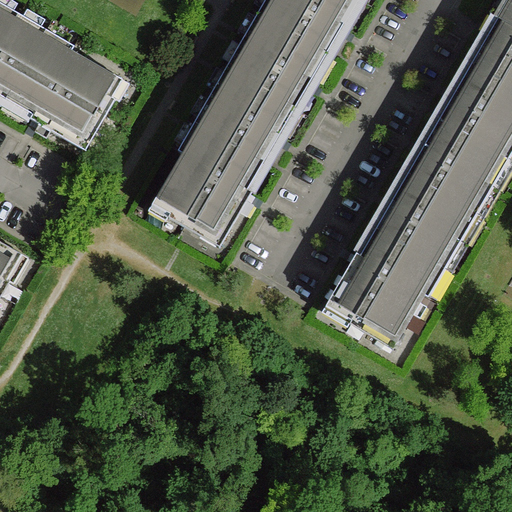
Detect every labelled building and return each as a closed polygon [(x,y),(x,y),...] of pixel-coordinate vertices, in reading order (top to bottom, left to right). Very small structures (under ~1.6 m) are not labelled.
[(328,55),(359,0),(267,0),(259,15),(328,55)] [(511,0),(500,0),(491,17),(499,21),(473,66),(511,88),(511,0)] [(46,32),(0,4),(0,96),(7,101),(46,32)] [(296,110),(328,55),(259,15),(227,69),(296,110)] [(75,48),(46,32),(7,101),(33,116),(31,120),(86,152),(126,83),(72,52),(75,48)] [(511,155),(511,88),(473,66),(441,121),(510,160),(511,155)] [(263,164),(296,110),(227,69),(195,124),(263,164)] [(510,160),(441,121),(409,175),(478,215),(510,160)] [(248,191),(263,164),(195,124),(179,153),(183,155),(152,208),(221,248),(246,204),(252,193),(248,191)] [(478,215),(409,175),(378,230),(447,270),(478,215)] [(447,270),(378,230),(362,256),(358,254),(326,310),(394,350),(424,296),(429,299),(447,270)] [(0,299),(25,257),(0,242),(0,299)]
